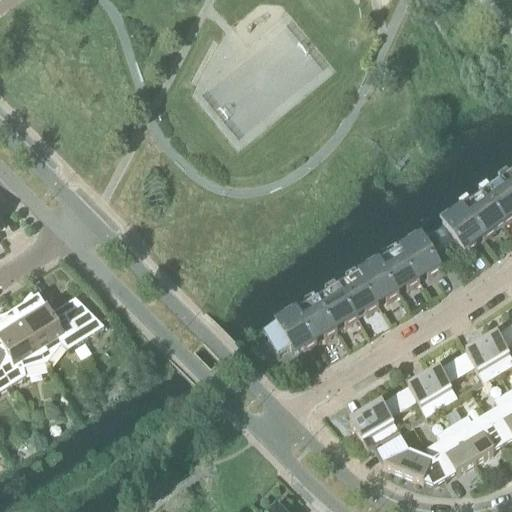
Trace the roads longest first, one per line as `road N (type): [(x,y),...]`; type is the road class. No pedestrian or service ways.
road 1 (unclassified): [(70,240),(263,437)]
road 2 (residential): [(511,273),(278,418)]
road 3 (unclassified): [(278,418),(94,223)]
road 4 (unclassified): [(394,511),(344,480),(278,418)]
road 5 (unclassified): [(94,223),(0,126)]
